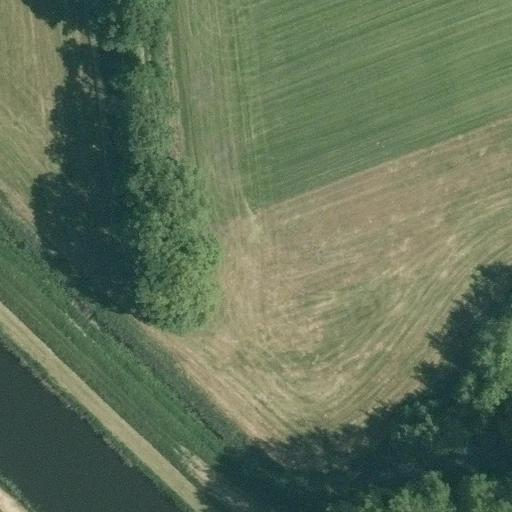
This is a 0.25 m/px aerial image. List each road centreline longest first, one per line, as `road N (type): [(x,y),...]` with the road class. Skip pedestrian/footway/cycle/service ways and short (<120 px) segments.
road 1 (track): [(129,0),(165,330),(269,434),(302,449),(337,450),(344,475),(301,511)]
road 2 (track): [(221,511),(0,305)]
